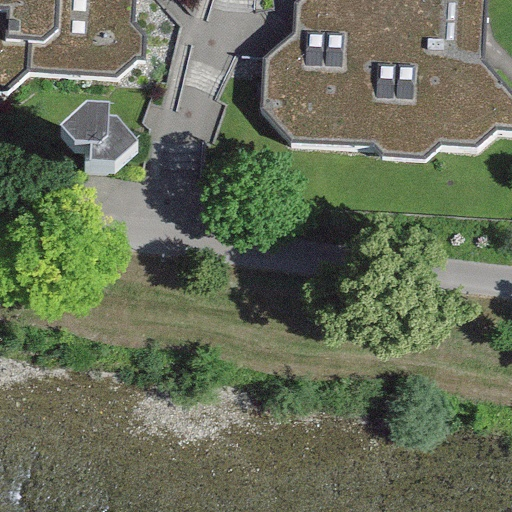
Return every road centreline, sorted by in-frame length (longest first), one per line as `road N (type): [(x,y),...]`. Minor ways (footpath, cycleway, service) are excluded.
road 1 (track): [(511,285),(172,240)]
road 2 (track): [(172,240),(0,207)]
